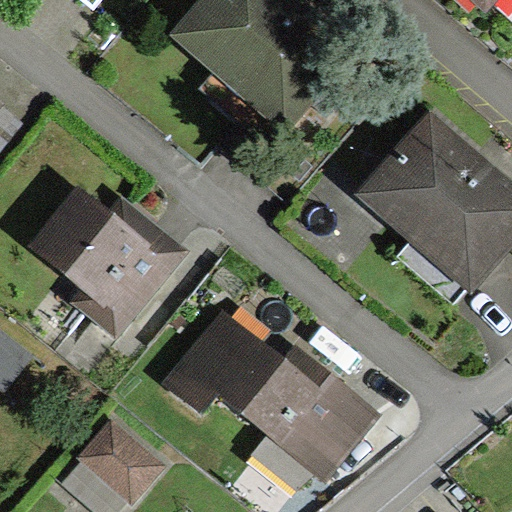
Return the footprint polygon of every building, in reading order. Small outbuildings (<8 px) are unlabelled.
[(99,0),(73,0),(89,12),(99,0)] [(361,59),(293,0),(205,0),(171,39),(288,142),(361,59)] [(511,0),(468,0),(488,16),(497,6),(511,18),(511,0)] [(0,108),(0,157),(24,128),(0,108)] [(356,204),(475,300),(511,254),(511,190),(424,120),(356,204)] [(81,196),(32,256),(84,298),(75,310),(114,341),(182,258),(128,215),(118,226),(81,196)] [(164,388),(201,419),(218,399),(324,487),(379,421),(297,353),(287,366),(225,314),(164,388)] [(0,394),(5,398),(36,359),(0,330),(0,394)] [(131,511),(168,470),(114,422),(78,463),(131,511)]
